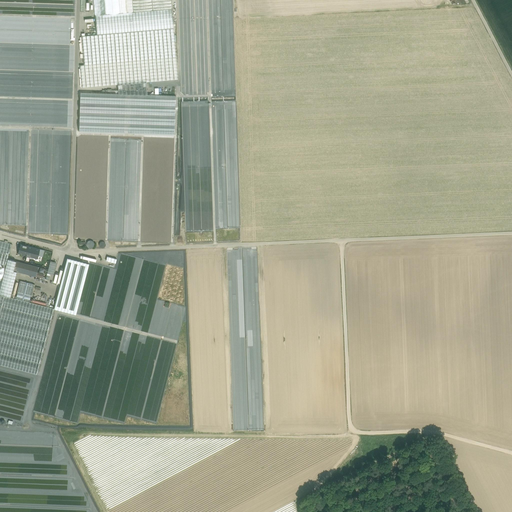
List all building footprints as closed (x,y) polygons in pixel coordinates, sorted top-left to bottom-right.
[(104,0),(93,0),(95,15),(106,14),(104,0)] [(106,0),(108,14),(120,13),(118,0),(106,0)] [(132,0),(120,0),(121,13),(133,12),(132,0)] [(132,0),(133,12),(172,9),(170,0),(132,0)] [(106,14),(95,15),(97,35),(173,28),(172,9),(133,12),(121,13),(120,13),(108,14),(106,14)] [(97,35),(81,36),(84,65),(80,65),(82,87),(118,84),(146,82),(178,79),(173,28),(97,35)] [(146,82),(118,84),(118,94),(80,92),(79,131),(174,134),(175,96),(147,95),(146,82)] [(0,240),(0,252),(8,255),(11,244),(0,240)] [(29,246),(20,244),(18,253),(26,255),(29,246)] [(39,249),(29,246),(26,255),(37,258),(39,249)] [(8,255),(0,252),(0,264),(6,266),(7,259),(8,255)] [(67,257),(55,308),(77,313),(89,262),(67,257)] [(16,261),(7,259),(2,279),(2,281),(0,287),(0,294),(4,296),(10,297),(17,272),(14,271),(16,261)] [(38,267),(16,261),(14,271),(17,272),(36,276),(37,272),(38,267)] [(47,272),(53,274),(57,262),(51,261),(47,272)] [(4,296),(0,311),(0,365),(37,375),(54,309),(10,297),(4,296)]
